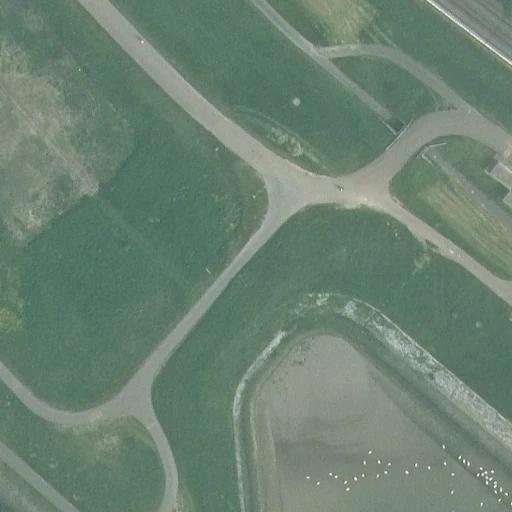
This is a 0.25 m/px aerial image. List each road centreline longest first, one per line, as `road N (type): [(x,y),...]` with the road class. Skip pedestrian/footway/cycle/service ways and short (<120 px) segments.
road 1 (unclassified): [(299,190),(124,398),(158,444),(167,480),(161,511)]
road 2 (track): [(0,87),(203,304)]
road 3 (unclassified): [(299,190),(91,0)]
road 4 (unclassified): [(511,299),(364,184)]
road 5 (unclassified): [(511,143),(474,117),(434,122),(364,184)]
